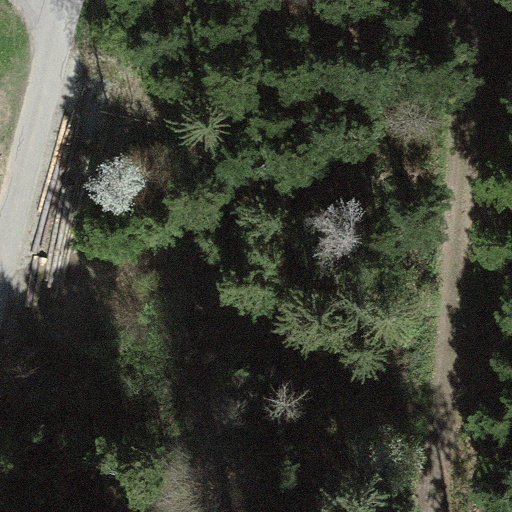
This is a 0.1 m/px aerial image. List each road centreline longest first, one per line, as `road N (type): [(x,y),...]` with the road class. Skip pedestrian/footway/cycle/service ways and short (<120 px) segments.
road 1 (track): [(426,511),(468,0)]
road 2 (unclassified): [(50,0),(54,43),(0,257)]
